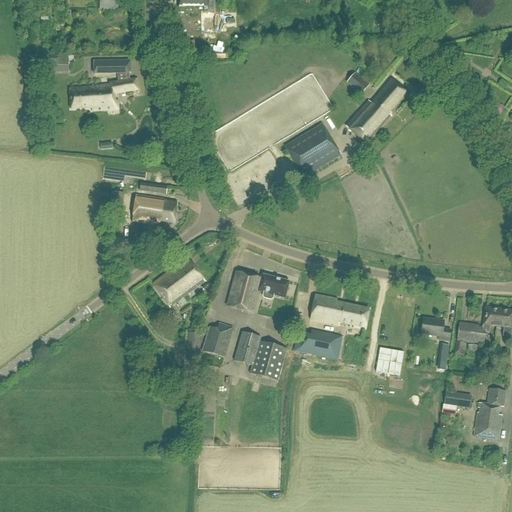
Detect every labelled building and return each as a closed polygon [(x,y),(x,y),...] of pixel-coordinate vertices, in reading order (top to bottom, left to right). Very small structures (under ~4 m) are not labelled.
[(117,0),(98,0),(98,12),(118,12),(117,0)] [(174,4),(174,8),(200,10),(200,35),(224,35),(224,29),(235,29),(235,15),(209,15),(209,1),(205,1),(205,0),(175,0),(176,4),(174,4)] [(68,60),(38,60),(38,73),(68,73),(68,60)] [(131,74),(131,60),(93,62),(93,75),(113,74),(114,74),(114,75),(116,75),(118,82),(109,83),(109,85),(90,87),(90,88),(70,88),(70,109),(92,108),(92,112),(119,110),(118,102),(115,102),(114,95),(139,91),(137,80),(134,81),(134,79),(129,80),(128,74),(131,74)] [(369,86),(355,74),(346,84),(361,96),(369,86)] [(406,92),(392,80),(371,103),(368,101),(346,126),(366,144),(391,117),(387,114),(406,92)] [(341,156),(322,125),(284,148),(303,179),(341,156)] [(167,187),(141,183),(139,192),(165,196),(167,187)] [(123,194),(111,193),(110,205),(113,205),(111,214),(120,215),(123,194)] [(165,201),(136,197),(132,223),(157,226),(162,223),(174,225),(177,204),(164,202),(165,201)] [(204,283),(187,259),(152,285),(170,309),(177,303),(181,308),(187,304),(183,299),(204,283)] [(258,293),(261,280),(236,273),(227,306),(253,313),(258,293)] [(262,276),(261,280),(258,293),(262,294),(261,298),(262,300),(269,302),(272,301),(273,297),(285,300),(289,283),(262,276)] [(336,301),(314,296),(309,321),(338,326),(338,324),(364,329),(368,310),(335,303),(336,301)] [(511,311),(485,308),(483,328),(486,328),(485,333),(488,334),(489,327),(497,328),(496,333),(503,334),(503,337),(510,338),(511,319),(511,311)] [(382,313),(379,331),(395,335),(395,336),(405,338),(409,318),(382,313)] [(444,322),(423,319),(421,335),(438,338),(438,341),(449,342),(450,331),(443,330),(444,322)] [(486,328),(483,328),(478,327),(478,326),(459,323),(456,342),(483,345),(484,342),(485,333),(486,328)] [(233,329),(217,325),(216,330),(209,328),(202,353),(224,359),(233,329)] [(342,338),(310,331),(309,336),(298,334),(294,351),(337,361),(342,338)] [(260,339),(242,333),(234,361),(252,367),(249,374),(277,382),(286,350),(259,342),(260,339)] [(201,334),(188,334),(187,353),(200,354),(201,334)] [(465,344),(456,342),(454,355),(463,356),(465,344)] [(379,349),(375,373),(399,377),(403,353),(379,349)] [(303,361),(299,384),(323,389),(328,366),(303,361)] [(197,382),(197,370),(178,370),(178,382),(197,382)] [(505,392),(489,390),(487,405),(478,404),(474,437),(498,441),(502,416),(498,416),(499,408),(503,408),(505,392)] [(461,399),(446,397),(443,415),(459,417),(461,399)] [(227,431),(227,422),(219,421),(219,431),(227,431)] [(442,424),(441,431),(448,432),(449,425),(442,424)]
